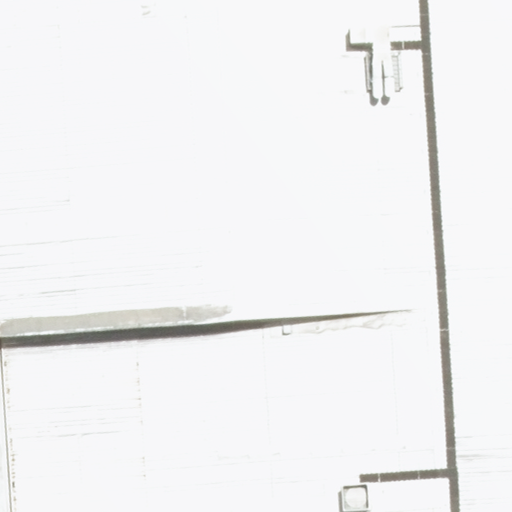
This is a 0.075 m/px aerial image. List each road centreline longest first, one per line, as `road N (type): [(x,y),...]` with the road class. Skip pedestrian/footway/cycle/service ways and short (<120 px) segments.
road 1 (unclassified): [(430,152),(235,227),(96,323),(20,431),(0,444)]
road 2 (unclassified): [(430,152),(486,89),(501,0)]
